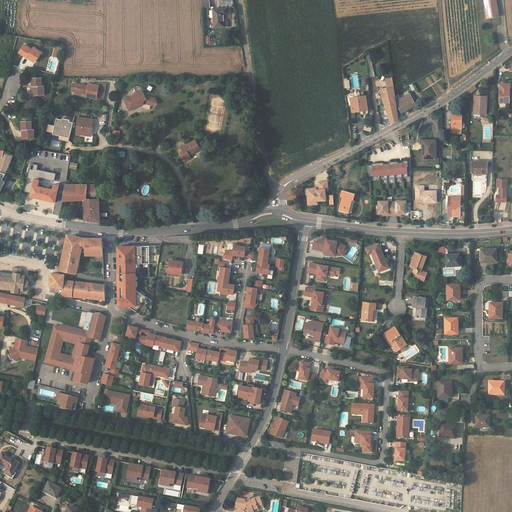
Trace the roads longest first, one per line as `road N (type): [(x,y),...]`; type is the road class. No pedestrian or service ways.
road 1 (residential): [(85,415),(30,404),(25,433),(234,474)]
road 2 (residential): [(283,349),(387,378),(378,462),(295,453)]
road 3 (tertiary): [(511,48),(444,99),(279,191)]
road 4 (residential): [(279,191),(264,169),(240,0)]
road 5 (residential): [(251,446),(85,415)]
road 6 (tertiary): [(275,213),(172,231),(110,229)]
road 7 (unknown): [(98,137),(159,155),(174,172),(185,229)]
road 8 (residential): [(283,349),(304,221)]
road 9 (residential): [(112,312),(234,345)]
road 10 (residential): [(511,364),(484,366),(475,356),(483,278)]
